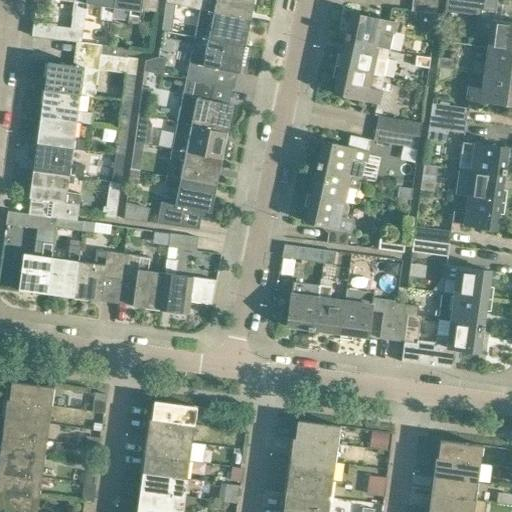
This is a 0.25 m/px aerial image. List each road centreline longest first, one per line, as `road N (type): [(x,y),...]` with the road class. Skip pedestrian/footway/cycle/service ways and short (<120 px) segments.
road 1 (residential): [(232,367),(306,0)]
road 2 (residential): [(103,511),(123,352)]
road 3 (residential): [(411,392),(271,373)]
road 4 (residential): [(251,511),(271,373)]
road 5 (residential): [(123,352),(0,336)]
road 6 (residential): [(396,511),(411,392)]
